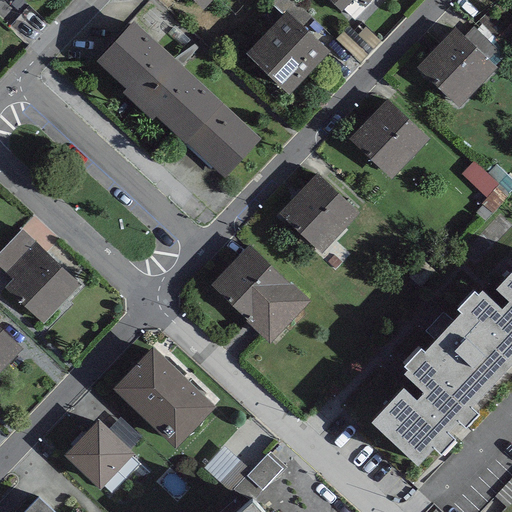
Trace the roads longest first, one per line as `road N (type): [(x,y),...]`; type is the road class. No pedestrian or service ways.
road 1 (residential): [(204,250),(447,0)]
road 2 (residential): [(150,304),(380,511)]
road 3 (residential): [(17,76),(204,250)]
road 4 (residential): [(0,465),(150,304)]
road 5 (residential): [(0,163),(150,304)]
